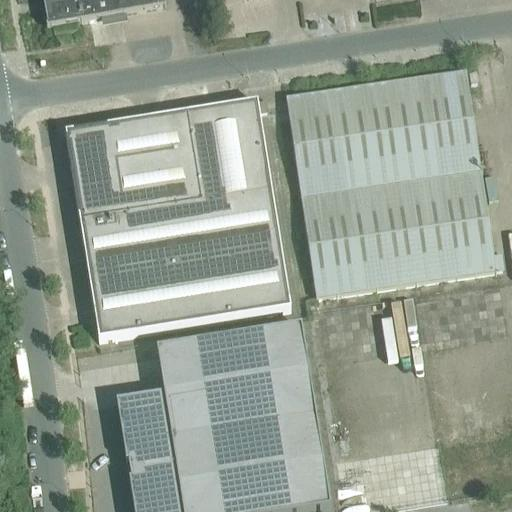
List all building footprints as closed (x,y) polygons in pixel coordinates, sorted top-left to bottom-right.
[(164,9),(162,0),(43,0),(46,15),(47,14),(49,28),(47,29),(47,32),(166,11),(166,8),(164,9)] [(478,87),(476,75),(468,76),(470,89),(478,87)] [(496,276),(465,76),(287,103),(316,303),(496,276)] [(269,116),(267,106),(267,104),(259,106),(261,117),(269,116)] [(292,309),(257,106),(65,139),(100,342),(292,309)] [(332,511),(304,331),(159,354),(166,399),(119,406),(128,464),(131,485),(135,511),(332,511)]
